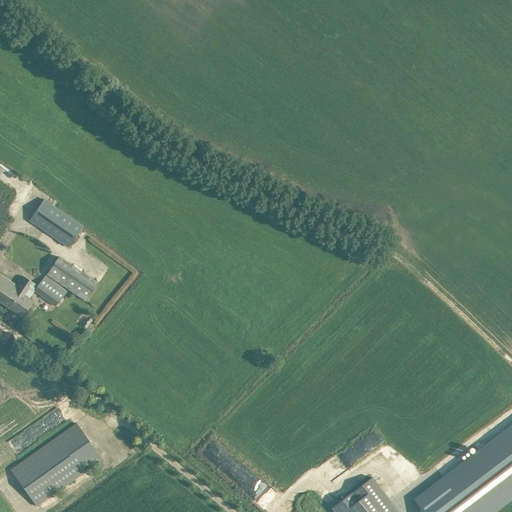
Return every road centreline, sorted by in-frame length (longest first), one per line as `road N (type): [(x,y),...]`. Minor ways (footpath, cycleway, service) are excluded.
road 1 (track): [(0,4),(191,160),(372,246),(469,207),(511,225)]
road 2 (unclassified): [(231,511),(0,324)]
